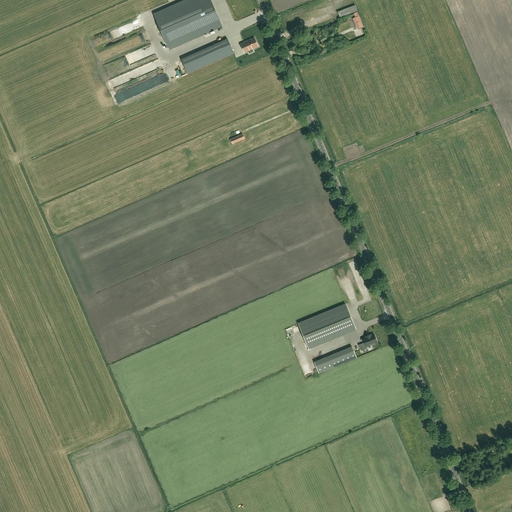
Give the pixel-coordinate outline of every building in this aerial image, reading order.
[(210,0),(201,0),(199,1),(198,0),(185,0),(154,14),(169,49),(222,26),(210,0)] [(340,17),(357,11),(355,5),(338,12),(340,17)] [(357,28),(362,26),(359,17),(353,19),(357,28)] [(244,43),(241,44),(244,52),(258,46),(255,38),(249,41),(248,41),(244,42),(244,43)] [(228,39),(223,41),(204,50),(210,64),(234,53),(231,46),(228,39)] [(233,144),(245,139),(243,134),(230,139),(233,144)] [(346,304),(299,323),(309,348),(356,329),(346,304)] [(365,344),(363,345),(362,344),(359,345),(361,351),(367,349),(366,347),(377,342),(374,335),(371,336),(371,335),(366,337),(366,338),(363,339),(365,344)] [(357,358),(352,347),(340,352),(345,363),(357,358)]
